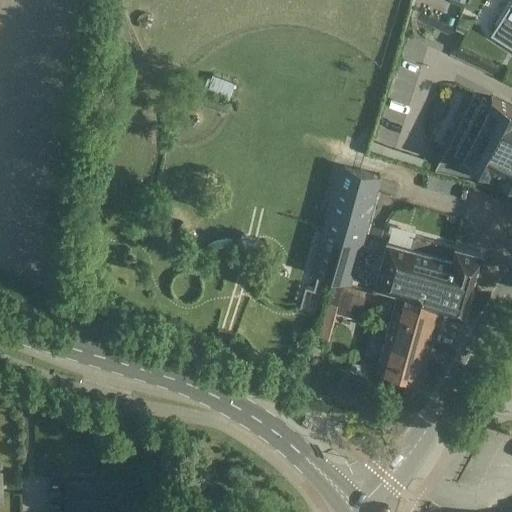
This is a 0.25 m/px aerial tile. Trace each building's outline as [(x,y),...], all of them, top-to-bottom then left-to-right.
[(511,0),(490,34),(511,47),(511,0)] [(207,73),(202,89),(229,98),(234,81),(207,73)] [(472,92),(433,171),(481,186),(487,172),(511,184),(511,107),(505,104),(490,97),(488,100),(472,92)] [(310,270),(305,288),(314,291),(319,273),(350,282),(373,198),(380,175),(373,173),(345,165),(333,206),(328,204),(314,253),(310,270)] [(451,199),(466,201),(469,184),(453,182),(451,199)] [(386,240),(373,286),(397,293),(398,294),(397,299),(440,310),(464,316),(482,253),(479,253),(478,252),(414,234),(410,247),(388,240),(386,240)] [(340,290),(337,303),(361,309),(364,296),(340,290)] [(397,300),(377,368),(420,380),(440,312),(440,310),(397,299),(397,300)] [(319,361),(312,359),(309,368),(316,370),(319,361)] [(350,376),(347,387),(360,390),(363,380),(350,376)] [(66,507),(70,507),(70,511),(102,511),(102,510),(138,509),(138,482),(65,484),(66,507)]
